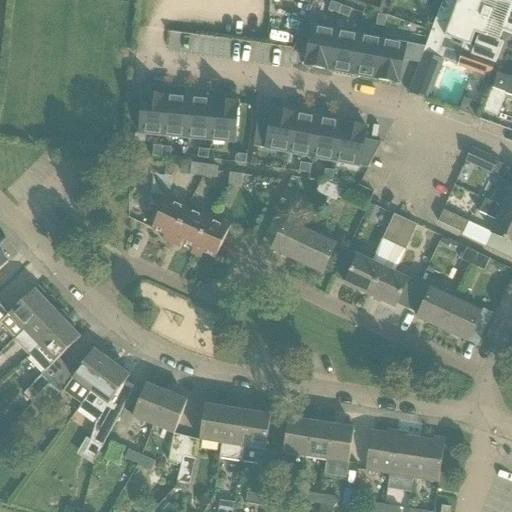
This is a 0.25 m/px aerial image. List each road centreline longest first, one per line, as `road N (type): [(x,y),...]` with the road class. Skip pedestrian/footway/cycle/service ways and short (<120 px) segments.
road 1 (residential): [(486,379),(255,271),(243,270),(212,296),(130,270),(98,310)]
road 2 (residential): [(470,415),(215,376),(134,338),(98,310)]
road 3 (residential): [(141,61),(375,100),(511,155)]
road 4 (residential): [(98,310),(0,208)]
